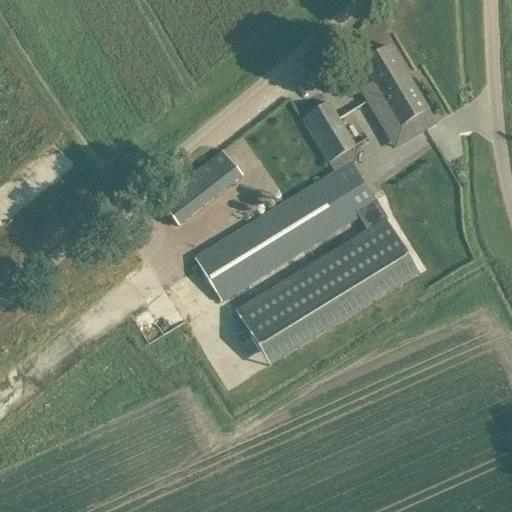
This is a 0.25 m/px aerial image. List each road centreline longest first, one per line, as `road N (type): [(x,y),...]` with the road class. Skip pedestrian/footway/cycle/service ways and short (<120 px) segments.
road 1 (unclassified): [(0,305),(364,0)]
road 2 (unclassified): [(490,0),(498,152),(511,236)]
